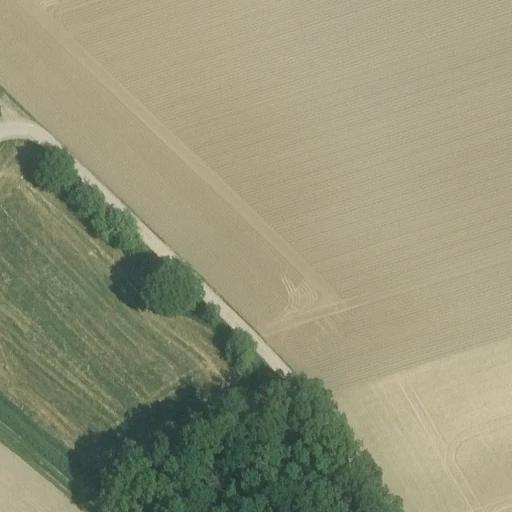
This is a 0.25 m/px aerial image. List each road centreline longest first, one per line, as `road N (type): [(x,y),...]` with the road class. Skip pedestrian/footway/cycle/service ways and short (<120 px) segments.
road 1 (track): [(27,127),(306,395),(376,511)]
road 2 (track): [(0,429),(94,511)]
